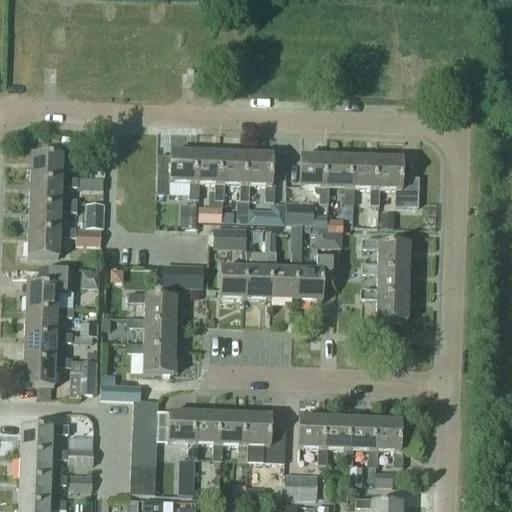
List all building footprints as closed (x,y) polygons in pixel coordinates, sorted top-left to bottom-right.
[(195,157),(169,156),(168,187),(189,187),(188,204),(197,204),(198,188),(194,188),(195,157)] [(30,159),(29,185),(60,186),(60,182),(61,166),(77,167),(78,157),(60,157),(60,160),(30,159)] [(214,188),(213,205),(223,205),(223,189),(220,188),(221,157),(195,157),(194,188),(198,188),(214,188)] [(239,189),(239,205),(248,206),(248,189),(245,189),(246,158),(221,157),(220,188),(223,189),(239,189)] [(265,190),(264,206),(273,206),(274,189),(271,189),(272,159),(246,158),(245,189),(248,189),(265,190)] [(318,208),(327,208),(328,192),(324,192),(325,161),(299,160),(298,191),(313,191),(313,195),(316,198),(318,198),(318,208)] [(352,209),(353,193),(349,193),(350,162),(325,161),(324,192),(328,192),(344,192),(343,209),(352,209)] [(378,210),(378,193),(375,193),(376,162),(350,162),(349,193),(353,193),(369,193),(368,210),(378,210)] [(375,193),(378,193),(394,194),(394,210),(417,211),(418,183),(401,183),(401,163),(376,162),(375,193)] [(95,171),(94,184),(104,185),(104,172),(95,171)] [(29,185),(28,210),(59,211),(59,207),(60,191),(76,192),(77,183),(60,182),(60,186),(29,185)] [(28,210),(27,235),(58,236),(58,233),(59,216),(75,217),(76,208),(59,207),(59,211),(28,210)] [(313,220),(313,207),(286,207),(286,230),(327,231),(327,220),(313,220)] [(84,232),(103,233),(104,209),(85,208),(84,232)] [(182,210),(181,231),(192,232),(193,211),(182,210)] [(208,226),(220,227),(220,215),(208,214),(208,226)] [(378,220),(378,232),(392,233),(392,221),(378,220)] [(339,236),(340,226),(328,226),(327,236),(339,236)] [(246,233),(212,232),(212,250),(245,250),(246,233)] [(58,236),(27,235),(26,261),(57,262),(58,242),(75,242),(75,233),(58,233),(58,236)] [(75,250),(100,250),(100,233),(75,233),(75,250)] [(264,236),(263,256),(266,257),(275,257),(276,237),(264,236)] [(315,252),(339,253),(340,239),(316,238),(315,252)] [(376,270),(376,273),(407,274),(408,249),(378,248),(378,245),(360,244),(360,254),(377,254),(376,270)] [(219,303),(245,303),(246,272),(249,273),(250,256),(241,256),(240,272),(220,272),(219,303)] [(265,273),(249,273),(246,272),(245,303),(270,304),(271,273),(274,273),(275,257),(266,257),(265,273)] [(270,304),(295,305),(296,274),(300,274),(300,258),(291,257),(290,274),(274,273),(271,273),(270,304)] [(335,294),(336,259),(316,258),(316,275),(300,274),(296,274),(295,305),(321,306),(321,294),(335,294)] [(407,299),(407,296),(407,274),(376,273),(376,270),(360,270),(360,279),(376,279),(376,295),(375,295),(375,298),(407,299)] [(162,271),(161,291),(181,292),(182,271),(162,271)] [(182,271),(181,292),(202,292),(202,272),(182,271)] [(56,296),(72,296),(73,274),(38,273),(37,289),(25,289),(24,314),(55,316),(55,312),(56,296)] [(406,326),(407,299),(375,298),(375,295),(359,295),(359,304),(375,305),(375,325),(406,326)] [(127,297),(127,307),(143,307),(143,323),(143,327),(174,328),(174,327),(179,325),(179,317),(174,314),(175,302),(145,301),(145,298),(127,297)] [(24,314),(23,340),(54,341),(54,337),(55,321),(72,322),(72,312),(55,312),(55,316),(24,314)] [(100,334),(108,334),(109,322),(101,322),(100,334)] [(143,333),(142,349),(142,352),(173,353),(174,328),(143,327),(143,323),(127,323),(126,332),(143,333)] [(95,341),(96,327),(84,326),(83,340),(95,341)] [(54,346),(71,347),(71,338),(54,337),(54,341),(23,340),(22,365),(53,366),(54,362),(54,346)] [(142,352),(142,349),(126,348),(126,357),(142,358),(141,378),(172,379),(173,353),(142,352)] [(96,357),(86,356),(86,366),(95,366),(96,357)] [(53,366),(22,365),(22,391),(53,392),(53,372),(70,372),(70,363),(54,362),(53,366)] [(76,398),(94,399),(95,366),(86,366),(78,365),(76,398)] [(114,390),(115,380),(100,379),(99,404),(139,405),(140,391),(114,390)] [(157,418),(157,407),(132,406),(131,418),(157,418)] [(196,465),(196,448),(193,448),(194,417),(168,416),(167,447),(187,448),(186,464),(196,465)] [(221,466),(221,449),(218,449),(219,418),(194,417),(193,448),(196,448),(212,449),(212,465),(221,466)] [(131,429),(156,430),(157,418),(131,418),(131,429)] [(246,467),(247,450),(243,450),(244,419),(219,418),(218,449),(221,449),(237,450),(237,466),(246,467)] [(244,419),(243,450),(247,450),(246,467),(283,468),(284,434),(269,433),(270,420),(244,419)] [(326,470),(326,453),(323,453),(324,422),(298,421),(297,452),(317,453),(316,469),(326,470)] [(351,471),(351,454),(348,454),(349,423),(324,422),(323,453),(326,453),(342,454),(342,470),(351,471)] [(376,471),(377,455),(373,455),(374,424),(349,423),(348,454),(351,454),(367,455),(367,471),(376,471)] [(373,455),(377,455),(393,456),(392,472),(401,472),(402,455),(399,455),(400,425),(374,424),(373,455)] [(67,439),(68,430),(50,429),(50,432),(20,431),(19,457),(50,458),(50,454),(51,438),(67,439)] [(131,429),(131,441),(156,442),(156,430),(131,429)] [(156,447),(156,442),(131,441),(130,456),(156,456),(156,447)] [(19,457),(18,482),(49,483),(49,480),(50,464),(66,464),(67,455),(50,454),(50,458),(19,457)] [(67,470),(92,470),(93,455),(67,455),(67,470)] [(130,456),(130,470),(155,471),(156,456),(130,456)] [(155,485),(155,471),(130,470),(130,484),(155,485)] [(374,491),(392,492),(392,478),(374,477),(374,491)] [(178,479),(178,495),(192,496),(192,480),(178,479)] [(283,505),(316,506),(316,481),(284,479),(283,505)] [(361,491),(361,479),(349,479),(349,491),(361,491)] [(18,482),(17,507),(48,509),(48,505),(49,489),(65,489),(66,480),(49,480),(49,483),(18,482)] [(91,481),(69,480),(68,494),(91,495),(91,481)] [(130,484),(129,499),(155,499),(155,485),(130,484)] [(334,506),(335,488),(323,488),(322,506),(334,506)] [(244,490),(234,490),(234,502),(244,502),(244,490)] [(347,507),(347,498),(336,497),(336,506),(347,507)] [(400,511),(401,508),(371,507),(371,504),(353,503),(353,511),(400,511)]
